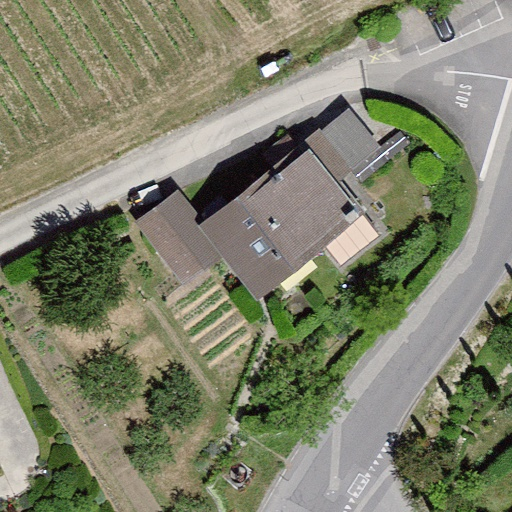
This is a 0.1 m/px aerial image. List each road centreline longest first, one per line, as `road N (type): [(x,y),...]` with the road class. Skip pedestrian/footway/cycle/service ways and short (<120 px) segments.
road 1 (residential): [(511,82),(425,72),(304,93),(0,239)]
road 2 (tertiary): [(302,500),(480,267),(511,197)]
